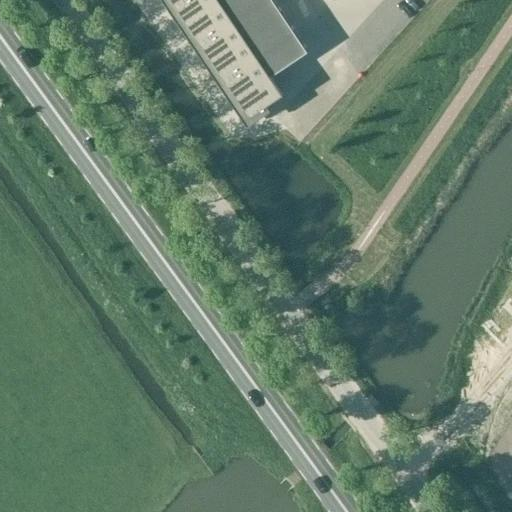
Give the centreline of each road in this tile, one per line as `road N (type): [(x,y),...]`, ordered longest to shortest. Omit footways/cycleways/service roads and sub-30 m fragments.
road 1 (unclassified): [(436,511),(60,0)]
road 2 (primary): [(345,511),(0,38)]
